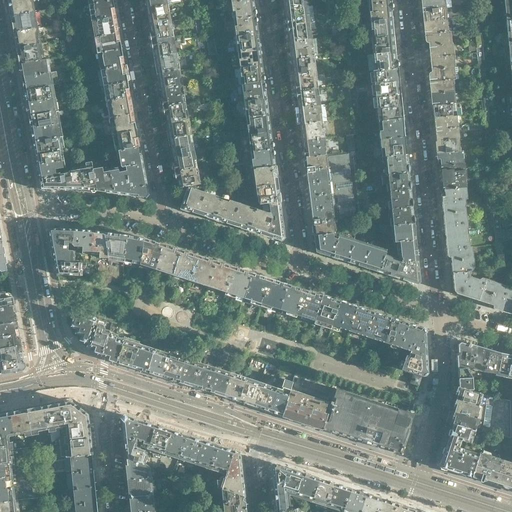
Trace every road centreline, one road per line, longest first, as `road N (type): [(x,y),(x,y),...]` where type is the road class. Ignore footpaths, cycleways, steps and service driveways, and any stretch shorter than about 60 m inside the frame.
road 1 (tertiary): [(415,478),(96,367),(71,369)]
road 2 (residential): [(403,0),(439,315)]
road 3 (residential): [(294,271),(298,247),(266,0)]
road 4 (residential): [(126,0),(162,200),(157,229)]
road 5 (tertiary): [(254,446),(475,511)]
road 6 (residential): [(415,478),(440,388),(439,315)]
road 7 (tertiary): [(71,369),(43,332),(22,217)]
road 8 (tertiary): [(22,217),(0,61)]
road 9 (residential): [(439,315),(294,271)]
road 10 (tertiary): [(112,402),(254,446)]
road 11 (residential): [(294,271),(157,229)]
road 12 (residential): [(157,229),(38,210)]
